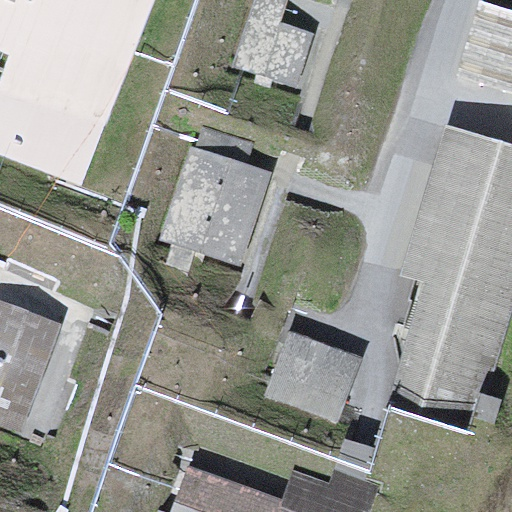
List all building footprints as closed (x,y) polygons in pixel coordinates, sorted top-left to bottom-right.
[(166,0),(0,0),(0,43),(1,44),(0,47),(0,156),(93,192),(166,0)] [(286,0),(253,0),(231,66),(296,88),(312,33),(280,23),(286,0)] [(360,0),(342,78),(407,93),(429,0),(360,0)] [(511,10),(478,0),(476,0),(455,76),(511,94),(511,10)] [(511,308),(511,144),(444,124),(398,275),(421,282),(386,409),(469,435),(487,372),(493,372),(511,308)] [(187,147),(156,239),(241,267),(271,171),(246,163),(253,141),(202,126),(193,149),(187,147)] [(59,325),(0,302),(0,427),(21,436),(59,325)] [(359,357),(285,332),(263,397),(336,425),(359,357)] [(367,511),(377,486),(333,469),(328,484),(289,469),(279,499),(187,466),(169,511),(367,511)]
